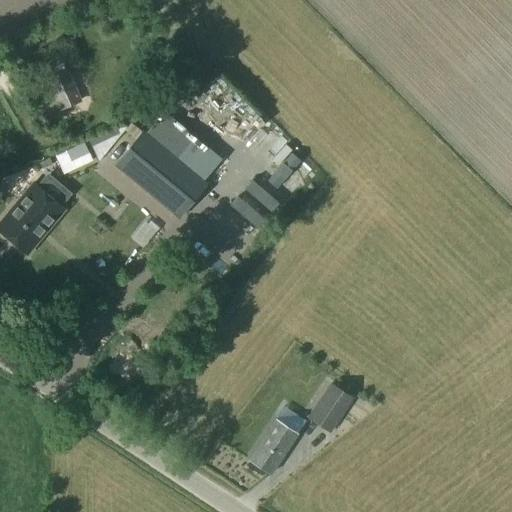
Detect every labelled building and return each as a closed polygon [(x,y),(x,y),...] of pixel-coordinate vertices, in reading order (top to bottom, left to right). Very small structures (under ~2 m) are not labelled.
[(68,73),(48,81),(62,111),(81,103),(68,73)] [(204,185),(142,133),(117,164),(178,215),(204,185)] [(83,144),(54,157),(62,175),(92,162),(83,144)] [(32,184),(0,222),(0,231),(26,254),(63,210),(32,184)] [(329,384),(307,418),(329,432),(351,398),(329,384)] [(274,419),(247,460),(270,475),(297,434),(274,419)]
